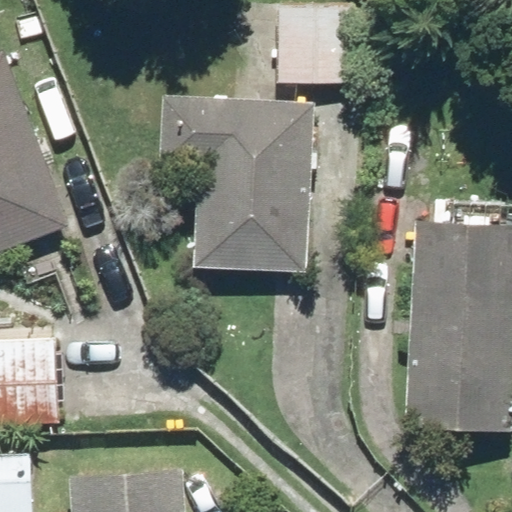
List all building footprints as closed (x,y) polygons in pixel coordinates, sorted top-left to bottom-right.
[(279,22),(280,87),(355,86),(354,22),(279,22)] [(4,46),(0,47),(0,247),(69,223),(4,46)] [(317,99),(162,91),(159,161),(197,162),(193,265),(309,270),(317,99)] [(413,114),(376,112),(373,181),(409,183),(413,114)] [(511,418),(511,221),(418,217),(407,424),(511,429),(511,418)] [(57,337),(0,337),(0,426),(58,426),(57,337)] [(34,511),(35,458),(0,456),(0,511),(34,511)] [(188,511),(184,463),(68,472),(71,511),(188,511)]
